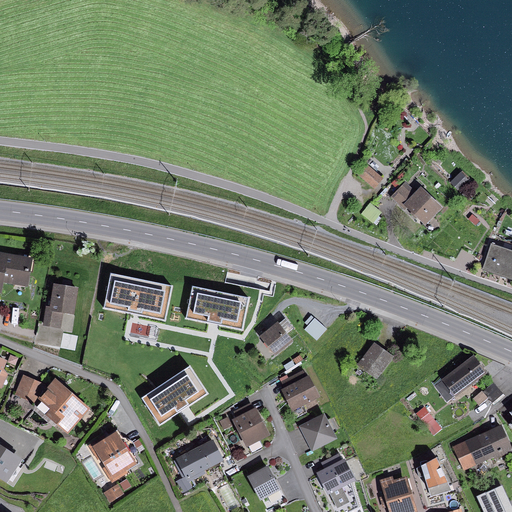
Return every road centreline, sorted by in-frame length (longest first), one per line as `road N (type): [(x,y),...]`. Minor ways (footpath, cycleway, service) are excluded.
road 1 (primary): [(511,352),(250,258),(0,210)]
road 2 (residential): [(0,338),(113,387),(179,511)]
